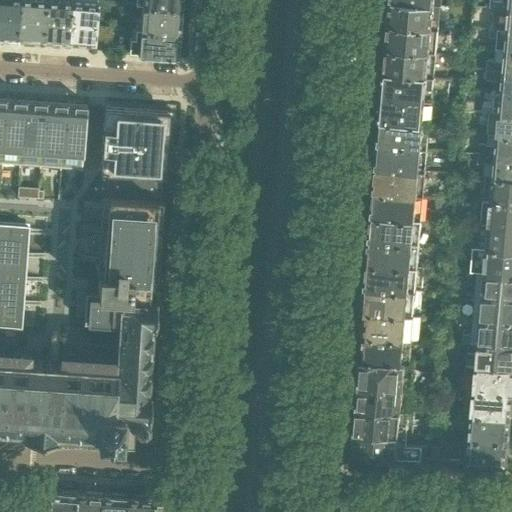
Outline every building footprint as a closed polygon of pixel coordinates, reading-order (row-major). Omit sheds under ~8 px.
[(0,0),(0,35),(17,37),(17,36),(19,0),(0,0)] [(19,0),(17,36),(42,38),(43,38),(46,0),(19,0)] [(46,0),(43,38),(63,40),(67,40),(70,0),(46,0)] [(70,0),(67,40),(94,42),(95,23),(96,0),(70,0)] [(400,0),(390,0),(389,23),(438,27),(441,3),(435,3),(400,0)] [(511,0),(490,0),(490,6),(505,8),(507,8),(511,8),(511,0)] [(136,17),(135,28),(179,32),(181,7),(142,4),(141,18),(136,17)] [(491,19),(490,27),(511,29),(511,8),(507,8),(506,20),(504,20),(499,19),(491,18),(491,19)] [(94,44),(106,45),(106,42),(107,24),(95,23),(94,42),(94,44)] [(389,23),(386,47),(436,51),(438,27),(389,23)] [(497,38),(496,49),(511,50),(511,29),(490,27),(489,37),(497,38)] [(179,32),(135,28),(135,38),(130,38),(128,52),(138,53),(177,56),(179,32)] [(384,71),(434,76),(436,51),(386,47),(384,71)] [(487,69),(487,70),(511,71),(511,50),(496,49),(495,61),(487,60),(487,69)] [(498,80),(497,91),(511,92),(511,71),(487,70),(487,69),(486,69),(485,76),(488,79),(498,80)] [(384,79),(382,94),(432,99),(448,101),(450,77),(434,76),(384,71),(383,79),(384,79)] [(483,102),(482,111),(490,112),(511,113),(511,92),(497,91),(492,91),(491,103),(484,102),(483,102)] [(160,174),(163,174),(164,174),(164,172),(164,169),(165,168),(165,165),(165,161),(165,155),(166,154),(166,151),(157,150),(157,143),(166,144),(166,141),(167,130),(168,124),(169,110),(164,110),(107,105),(107,102),(87,100),(0,93),(0,163),(81,170),(102,172),(102,170),(107,170),(160,174)] [(380,119),(430,123),(432,99),(382,94),(381,110),(380,110),(379,119),(380,119)] [(490,121),(489,133),(511,134),(511,113),(490,112),(490,121)] [(378,134),(377,142),(428,146),(430,123),(380,119),(379,134),(378,134)] [(480,144),(479,153),(511,155),(511,134),(489,133),(488,144),(480,144)] [(376,158),(375,165),(420,169),(421,160),(426,160),(428,146),(377,142),(378,142),(376,158)] [(484,175),(486,175),(511,176),(511,155),(479,153),(478,163),(485,164),(484,175)] [(374,181),(373,190),(423,194),(426,170),(420,169),(375,165),(375,166),(376,166),(374,181)] [(511,176),(486,175),(484,199),(511,201),(511,176)] [(85,291),(83,322),(117,324),(119,294),(155,296),(155,289),(163,290),(164,290),(165,276),(164,276),(156,275),(162,197),(105,193),(106,189),(102,189),(96,272),(98,272),(98,278),(86,278),(85,291)] [(371,214),(371,215),(422,219),(422,218),(421,218),(423,194),(373,190),(372,205),(371,214)] [(511,201),(484,199),(482,222),(511,225),(511,201)] [(369,230),(369,238),(420,243),(421,232),(422,219),(371,215),(370,230),(369,230)] [(511,225),(482,222),(479,247),(511,249),(511,225)] [(0,356),(7,357),(8,343),(18,343),(19,327),(19,326),(20,326),(22,303),(26,251),(27,226),(27,225),(0,223),(0,356)] [(368,247),(367,262),(418,267),(420,243),(369,238),(368,247)] [(473,246),(471,271),(477,271),(511,274),(511,249),(479,247),(473,246)] [(365,278),(364,286),(416,290),(418,267),(367,262),(366,278),(365,278)] [(511,274),(477,271),(475,294),(511,297),(511,274)] [(364,295),(363,308),(413,313),(414,301),(415,301),(416,290),(364,286),(364,295)] [(0,426),(23,428),(22,432),(55,435),(56,430),(60,430),(63,431),(95,433),(95,437),(120,439),(120,438),(130,438),(132,421),(133,421),(133,422),(137,427),(142,427),(147,424),(147,417),(145,415),(145,414),(147,414),(148,390),(146,390),(150,320),(153,320),(153,317),(154,316),(154,304),(155,297),(155,296),(119,294),(117,324),(115,352),(115,353),(115,366),(107,365),(82,363),(65,362),(63,362),(59,362),(60,344),(33,343),(32,360),(7,358),(0,357),(0,426)] [(511,297),(475,294),(473,318),(511,321),(511,297)] [(365,334),(412,339),(414,313),(413,313),(363,308),(362,311),(366,311),(366,318),(366,319),(361,322),(361,329),(365,334)] [(470,341),(470,342),(511,344),(511,321),(473,318),(471,333),(463,332),(462,341),(470,341)] [(359,346),(358,357),(410,362),(412,339),(365,334),(364,343),(359,346)] [(477,350),(475,365),(511,368),(511,344),(470,342),(469,350),(477,350)] [(361,374),(360,382),(412,386),(413,375),(412,375),(414,362),(410,362),(358,357),(357,370),(361,374)] [(475,373),(474,389),(511,392),(511,368),(475,365),(467,365),(466,372),(475,373)] [(359,398),(358,405),(409,410),(410,399),(411,386),(412,386),(360,382),(360,383),(356,386),(355,394),(359,398)] [(465,414),(471,414),(511,418),(511,407),(511,392),(474,389),(467,388),(465,414)] [(357,421),(356,429),(407,433),(408,422),(409,410),(358,405),(358,407),(354,410),(353,418),(357,421)] [(471,414),(469,437),(509,440),(511,418),(471,414)] [(407,433),(356,429),(356,431),(351,434),(351,441),(355,445),(355,446),(354,446),(353,454),(405,458),(427,459),(428,446),(406,445),(407,434),(407,433)] [(461,460),(461,461),(467,462),(507,464),(509,440),(469,437),(468,448),(462,448),(461,460)] [(431,458),(431,459),(438,460),(439,458),(440,447),(432,446),(431,458)] [(49,490),(48,510),(47,511),(74,511),(76,492),(60,491),(49,490)] [(100,511),(102,494),(86,493),(84,493),(77,493),(77,492),(76,492),(74,511),(100,511)] [(103,494),(102,494),(100,511),(125,511),(127,496),(112,495),(112,494),(110,494),(110,495),(103,494)] [(127,496),(125,511),(151,511),(152,497),(137,497),(137,496),(128,495),(127,496)] [(151,511),(177,511),(179,499),(163,498),(153,497),(153,498),(152,497),(151,511)] [(404,511),(405,506),(388,505),(345,502),(343,511),(404,511)]
